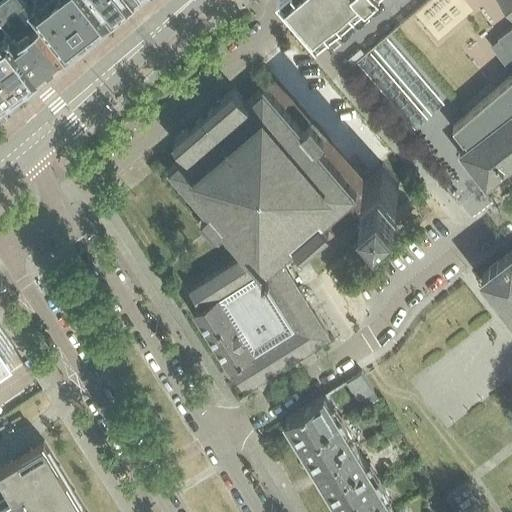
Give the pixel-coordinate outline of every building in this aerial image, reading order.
[(67,51),(38,16),(39,15),(30,4),(26,0),(0,0),(0,21),(11,36),(38,74),(40,73),(67,51)] [(67,51),(98,27),(113,15),(101,0),(35,0),(30,4),(39,15),(38,16),(67,51)] [(101,0),(113,15),(131,0),(101,0)] [(319,33),(359,0),(282,0),(295,14),(298,11),(303,16),(299,19),(317,39),(320,36),(321,37),(322,36),(319,33)] [(511,0),(504,0),(511,10),(511,75),(453,126),(464,140),(465,139),(469,144),(460,150),(461,151),(462,151),(478,171),(477,172),(477,173),(478,172),(487,184),(511,164),(511,0)] [(38,74),(11,36),(0,21),(0,97),(2,100),(20,87),(23,85),(38,74)] [(245,387),(329,334),(282,259),(296,247),(302,255),(329,232),(323,224),(357,195),(317,149),(324,143),(310,127),(303,133),(264,86),(246,101),(235,88),(221,100),(222,101),(214,107),(213,106),(208,111),(209,112),(206,115),(202,118),(201,117),(195,122),(196,123),(189,129),(188,128),(174,140),(186,154),(168,168),(208,214),(201,220),(215,236),(222,231),(243,255),(191,288),(201,305),(195,309),(231,366),(232,366),(245,387)] [(399,183),(383,164),(363,181),(380,200),(399,183)] [(511,249),(482,273),(497,292),(500,295),(499,295),(511,311),(511,249)] [(0,355),(13,346),(0,326),(0,355)] [(374,390),(362,370),(347,380),(359,399),(374,390)] [(302,445),(345,418),(328,391),(286,418),(302,445)] [(377,482),(360,454),(342,424),(346,421),(345,418),(302,445),(338,504),(377,482)] [(88,511),(44,440),(12,460),(11,459),(0,466),(0,468),(10,485),(0,491),(0,511),(88,511)] [(394,511),(393,510),(377,482),(338,504),(342,511),(394,511)] [(475,484),(474,483),(473,484),(453,496),(452,496),(452,497),(453,498),(461,511),(477,511),(487,506),(487,505),(487,504),(475,484)]
